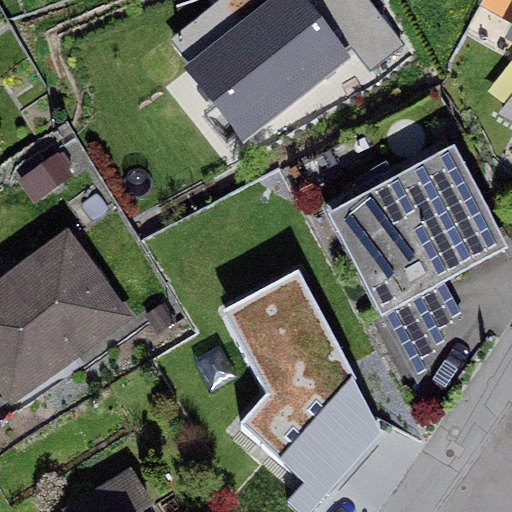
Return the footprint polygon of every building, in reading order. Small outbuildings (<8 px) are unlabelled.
[(209,47),(180,70),(242,147),(357,55),(370,72),(402,46),(364,0),(221,0),(191,25),(209,47)] [(338,225),(383,308),(440,278),(497,247),(452,163),(338,225)] [(0,396),(6,405),(58,367),(57,365),(83,346),(84,348),(120,321),(62,244),(0,289),(0,296),(6,304),(0,308),(0,396)] [(297,276),(224,315),(268,396),(242,426),(308,481),(284,509),(287,511),(315,511),(381,433),(297,276)] [(440,278),(383,308),(420,383),(462,324),(440,278)] [(83,511),(138,511),(144,509),(126,480),(80,508),(83,511)]
